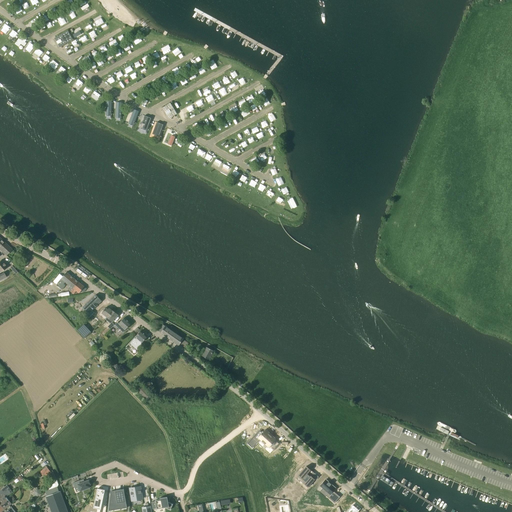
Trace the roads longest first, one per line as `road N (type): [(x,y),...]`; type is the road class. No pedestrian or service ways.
road 1 (unclassified): [(273,182),(119,95),(0,10)]
road 2 (tertiary): [(258,411),(65,266),(0,230)]
road 3 (residential): [(258,411),(180,497),(144,479)]
road 4 (tertiary): [(376,511),(258,411)]
